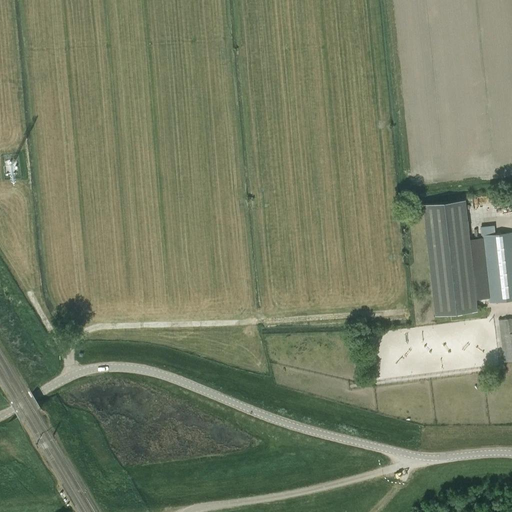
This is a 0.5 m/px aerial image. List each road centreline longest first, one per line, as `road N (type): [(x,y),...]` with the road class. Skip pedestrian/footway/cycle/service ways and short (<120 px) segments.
road 1 (unclassified): [(0,418),(77,374),(125,367),(282,423),(419,458),(511,454)]
road 2 (unknown): [(409,315),(100,327),(74,337),(65,380)]
